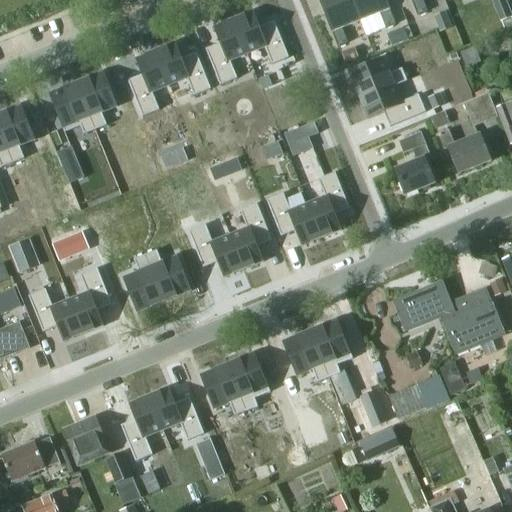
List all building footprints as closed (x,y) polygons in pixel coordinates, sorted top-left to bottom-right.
[(352,0),(319,0),(338,47),(349,43),(343,29),(362,22),(352,0)] [(386,0),(352,0),(362,22),(380,14),(386,28),(396,24),(386,0)] [(411,0),(418,16),(429,12),(423,0),(411,0)] [(511,13),(506,0),(492,0),(501,22),(502,22),(511,17),(511,13)] [(254,13),(234,21),(247,55),(265,48),(272,66),(289,59),(275,23),(260,29),(254,13)] [(447,13),(434,17),(440,33),(453,28),(447,13)] [(220,45),(206,51),(220,87),(238,80),(231,62),(247,55),(234,21),(214,29),(220,45)] [(404,28),(388,35),(393,48),(409,41),(409,39),(405,29),(404,28)] [(176,44),(156,52),(170,86),(187,79),(194,97),(211,90),(197,54),(182,60),(176,44)] [(355,48),(342,53),(346,64),(359,59),(355,48)] [(142,76),(128,82),(143,118),(160,111),(153,93),(170,86),(156,52),(136,61),(142,76)] [(383,59),(349,73),(356,88),(361,101),(395,87),(407,82),(402,69),(390,74),(383,59)] [(104,73),(77,84),(96,131),(97,130),(98,130),(107,126),(102,113),(118,107),(104,73)] [(259,81),(263,90),(272,86),(268,77),(259,81)] [(77,84),(49,96),(65,134),(81,127),(84,136),(87,135),(95,131),(96,131),(77,84)] [(395,87),(361,101),(369,120),(384,114),(390,128),(408,120),(426,113),(419,96),(401,103),(395,87)] [(477,99),(486,122),(499,116),(489,93),(477,99)] [(429,99),(434,110),(445,106),(440,94),(429,99)] [(475,126),(486,122),(477,99),(465,103),(475,126)] [(511,102),(497,108),(507,134),(508,134),(511,143),(511,102)] [(22,106),(0,115),(0,131),(13,164),(25,159),(20,147),(36,140),(22,106)] [(223,112),(225,124),(245,120),(242,108),(223,112)] [(430,118),(436,131),(450,125),(444,112),(430,118)] [(124,120),(132,143),(149,138),(141,115),(124,120)] [(304,140),(299,129),(284,135),(289,146),(304,140)] [(449,149),(454,161),(459,174),(491,162),(480,135),(455,145),(449,130),(440,134),(446,150),(449,149)] [(0,131),(0,164),(2,169),(13,164),(0,131)] [(414,151),(418,161),(418,162),(396,171),(406,196),(436,184),(426,159),(432,157),(423,134),(400,143),(405,154),(414,151)] [(53,174),(84,162),(73,136),(43,147),(53,174)] [(263,149),(267,161),(282,155),(277,144),(263,149)] [(326,198),(308,205),(322,239),(342,231),(336,215),(350,210),(335,174),(318,181),(326,198)] [(0,210),(9,207),(0,184),(0,210)] [(284,194),(267,201),(281,237),(295,232),(302,247),(322,239),(308,205),(291,212),(284,194)] [(248,230),(230,237),(244,270),(264,262),(258,247),(272,241),(258,205),(241,212),(248,230)] [(206,226),(189,233),(204,269),(217,263),(224,278),(244,270),(230,237),(213,243),(206,226)] [(110,239),(82,250),(91,270),(118,259),(110,239)] [(41,267),(30,240),(10,248),(21,275),(41,267)] [(157,251),(145,256),(164,303),(192,292),(178,257),(162,264),(157,251)] [(139,273),(123,279),(137,314),(164,303),(145,256),(134,261),(139,273)] [(511,284),(511,256),(502,261),(511,284)] [(0,265),(0,284),(11,280),(4,264),(0,265)] [(88,294),(71,301),(84,335),(104,327),(98,311),(112,306),(98,269),(81,276),(88,294)] [(503,279),(491,283),(495,292),(506,287),(503,279)] [(451,305),(453,304),(445,285),(397,305),(399,310),(398,311),(399,315),(401,315),(408,332),(442,318),(449,335),(448,335),(450,339),(451,338),(451,340),(464,335),(451,305)] [(0,313),(1,316),(22,308),(14,289),(0,295),(0,313)] [(46,290),(29,297),(43,333),(58,328),(64,343),(84,335),(71,301),(53,308),(46,290)] [(464,335),(451,340),(457,355),(505,336),(499,320),(500,320),(498,315),(496,316),(486,291),(453,304),(451,305),(464,335)] [(338,321),(310,332),(329,379),(331,378),(341,374),(338,366),(353,360),(351,355),(338,321)] [(0,361),(6,359),(32,349),(22,323),(0,331),(0,361)] [(310,332),(283,343),(297,377),(313,371),(314,375),(318,383),(329,379),(310,332)] [(255,354),(228,366),(246,412),(247,412),(258,408),(255,399),(271,393),(255,354)] [(353,364),(363,390),(383,382),(373,356),(353,364)] [(452,398),(467,391),(455,363),(440,369),(452,398)] [(228,366),(200,377),(214,411),(230,404),(235,417),(246,412),(228,366)] [(344,373),(341,374),(331,378),(343,406),(356,401),(344,373)] [(399,423),(451,401),(440,375),(389,397),(399,423)] [(272,397),(281,420),(316,406),(306,383),(272,397)] [(169,389),(149,397),(163,431),(180,424),(187,442),(205,435),(190,399),(176,405),(169,389)] [(135,421),(121,427),(136,463),(153,456),(146,438),(163,431),(149,397),(129,405),(135,421)] [(384,409),(359,418),(366,435),(391,425),(384,409)] [(223,414),(211,418),(219,440),(230,436),(223,414)] [(63,431),(78,468),(109,455),(94,418),(63,431)] [(15,483),(16,485),(29,480),(28,477),(60,464),(50,440),(36,446),(35,444),(0,458),(11,484),(15,483)] [(343,458),(343,461),(344,464),(346,466),(349,468),(352,467),(358,464),(353,451),(348,453),(345,455),(343,458)] [(226,476),(216,452),(201,458),(211,482),(226,476)] [(124,454),(106,462),(115,484),(121,482),(132,477),(133,477),(126,458),(124,454)] [(161,491),(153,473),(141,478),(148,496),(161,491)] [(115,484),(114,484),(115,486),(123,506),(141,499),(133,479),(132,477),(121,482),(115,484)] [(79,478),(71,481),(74,489),(82,485),(79,478)] [(23,508),(24,511),(59,511),(58,508),(72,503),(68,492),(55,498),(54,496),(23,508)] [(455,511),(450,500),(430,508),(432,511),(490,511),(489,510),(485,511),(455,511)]
